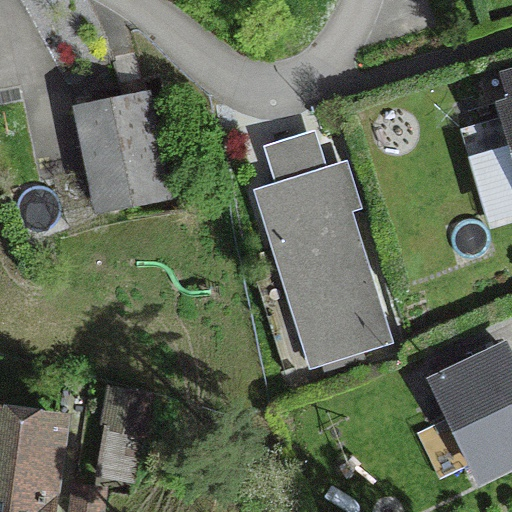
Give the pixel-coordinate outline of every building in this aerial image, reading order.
[(511,76),(499,80),(507,109),(503,110),(511,142),(511,150),(476,161),(492,217),(511,211),(511,76)] [(164,199),(144,97),(75,110),(96,212),(164,199)] [(260,194),(314,362),(404,333),(350,165),(260,194)] [(511,459),(511,381),(499,354),(433,385),(477,476),(511,459)] [(93,477),(138,484),(153,395),(109,387),(93,477)] [(72,419),(0,408),(0,489),(60,499),(72,419)] [(77,511),(108,511),(111,488),(81,485),(77,511)] [(0,489),(0,511),(58,511),(60,499),(0,489)]
